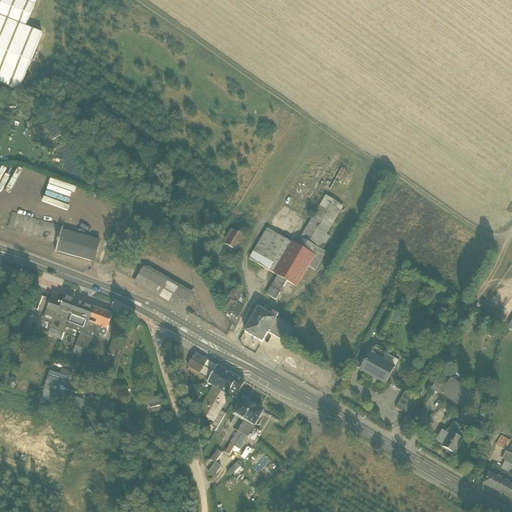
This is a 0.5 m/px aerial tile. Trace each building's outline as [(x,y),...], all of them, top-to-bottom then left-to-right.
[(33,9),(10,0),(0,0),(0,16),(26,27),(33,9)] [(10,0),(33,9),(36,0),(10,0)] [(43,34),(26,27),(0,16),(0,83),(20,91),(43,34)] [(53,139),(61,135),(53,120),(45,125),(53,139)] [(326,196),(296,246),(313,256),(307,266),(315,271),(326,253),(322,250),(334,230),(330,228),(343,207),(326,196)] [(56,251),(62,231),(64,223),(14,209),(6,239),(56,251)] [(249,260),(278,276),(296,246),(267,229),(249,260)] [(62,231),(56,251),(94,262),(100,242),(85,237),(84,231),(79,230),(76,235),(62,231)] [(224,244),(236,252),(245,238),(233,230),(224,244)] [(313,256),(296,246),(278,276),(287,282),(295,287),(307,266),(313,256)] [(144,269),(136,282),(185,310),(192,298),(144,269)] [(267,295),(276,301),(287,282),(278,276),(267,295)] [(233,290),(228,298),(231,300),(237,304),(242,295),(233,290)] [(410,291),(405,296),(410,302),(415,297),(410,291)] [(47,310),(46,312),(47,313),(47,315),(49,316),(55,318),(53,325),(51,325),(50,328),(65,334),(66,330),(69,323),(70,319),(71,317),(71,316),(72,314),(70,313),(74,300),(64,296),(54,292),(51,300),(47,310)] [(410,302),(405,296),(400,300),(406,307),(411,303),(410,302)] [(221,309),(225,311),(231,300),(228,298),(221,309)] [(69,323),(66,330),(81,335),(76,346),(87,350),(91,338),(85,336),(90,323),(93,316),(90,315),(93,307),(74,300),(70,313),(72,314),(71,316),(71,317),(70,319),(69,323)] [(231,315),(231,314),(237,304),(231,300),(225,311),(225,312),(231,315)] [(243,308),(237,304),(231,314),(238,318),(243,308)] [(261,304),(259,309),(276,319),(279,315),(261,304)] [(402,306),(391,306),(391,322),(402,322),(402,306)] [(90,323),(85,336),(91,338),(96,340),(98,334),(100,335),(103,328),(107,330),(108,329),(113,315),(93,307),(90,315),(93,316),(90,323)] [(268,333),(276,319),(259,309),(245,332),(262,343),(268,333)] [(29,317),(25,316),(24,316),(21,325),(21,326),(26,327),(29,317)] [(282,322),(276,319),(268,333),(286,344),(296,328),(283,320),(282,322)] [(500,327),(492,322),(484,335),(493,340),(500,327)] [(91,338),(87,350),(86,352),(91,354),(96,340),(91,338)] [(108,354),(114,356),(118,344),(112,342),(108,354)] [(361,371),(386,385),(396,369),(395,368),(383,361),(385,356),(375,350),(372,356),(370,355),(365,363),(365,364),(361,371)] [(188,367),(200,373),(204,367),(207,361),(196,354),(188,367)] [(385,356),(383,361),(395,368),(397,363),(385,356)] [(204,367),(214,372),(217,366),(207,361),(204,367)] [(207,383),(214,387),(228,395),(231,389),(238,378),(217,366),(214,372),(210,379),(207,383)] [(204,367),(200,373),(210,379),(214,372),(204,367)] [(70,378),(72,372),(63,369),(61,375),(70,378)] [(61,375),(50,371),(47,381),(67,387),(70,378),(61,375)] [(106,382),(110,374),(104,372),(101,380),(106,382)] [(238,378),(231,389),(238,394),(245,382),(238,378)] [(475,395),(449,380),(446,387),(442,393),(468,408),(475,395)] [(70,387),(67,387),(47,381),(44,390),(66,397),(67,395),(70,387)] [(440,396),(442,393),(446,387),(436,381),(431,391),(440,396)] [(229,396),(228,395),(214,387),(199,413),(213,421),(220,411),(229,396)] [(44,390),(42,398),(81,410),(84,402),(66,397),(44,390)] [(395,409),(406,415),(414,399),(404,393),(395,409)] [(442,393),(440,396),(466,411),(468,408),(442,393)] [(233,430),(238,432),(253,406),(243,400),(234,416),(239,419),(233,430)] [(162,410),(160,402),(151,404),(153,412),(162,410)] [(238,432),(242,435),(249,425),(253,427),(254,428),(264,412),(253,406),(238,432)] [(210,426),(216,430),(219,425),(225,414),(220,411),(213,421),(210,426)] [(247,438),(253,427),(249,425),(242,435),(247,438)] [(447,431),(446,433),(450,436),(444,446),(443,448),(448,450),(447,452),(452,455),(453,454),(455,454),(463,440),(462,440),(465,434),(458,431),(457,434),(450,430),(449,432),(447,431)] [(437,441),(444,446),(450,436),(446,433),(442,431),(437,441)] [(495,446),(505,451),(511,441),(501,436),(495,446)] [(231,454),(234,445),(229,443),(226,453),(231,454)] [(215,464),(215,463),(222,453),(218,450),(210,461),(215,464)] [(511,465),(511,464),(511,455),(507,453),(506,452),(502,459),(505,461),(511,465)] [(500,470),(507,474),(511,465),(505,461),(500,470)] [(208,473),(214,477),(221,468),(215,463),(215,464),(208,473)] [(240,463),(228,470),(232,477),(244,471),(240,463)] [(482,486),(497,494),(504,480),(507,474),(500,470),(493,466),(482,486)] [(511,476),(507,474),(504,480),(497,494),(511,501),(511,476)]
